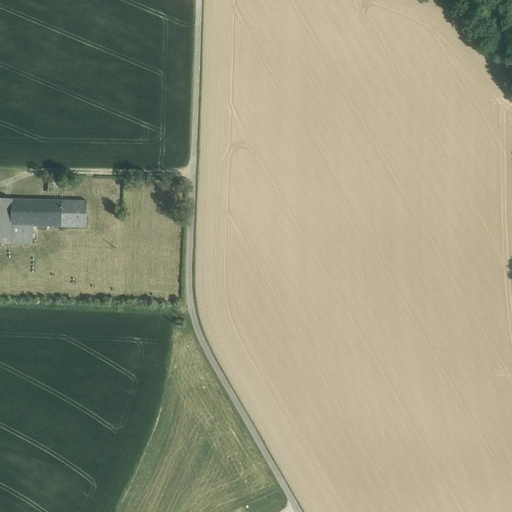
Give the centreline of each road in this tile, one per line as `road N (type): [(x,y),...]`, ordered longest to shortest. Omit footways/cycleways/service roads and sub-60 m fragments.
road 1 (track): [(196,0),(191,313),(298,511)]
road 2 (track): [(10,170),(194,174)]
